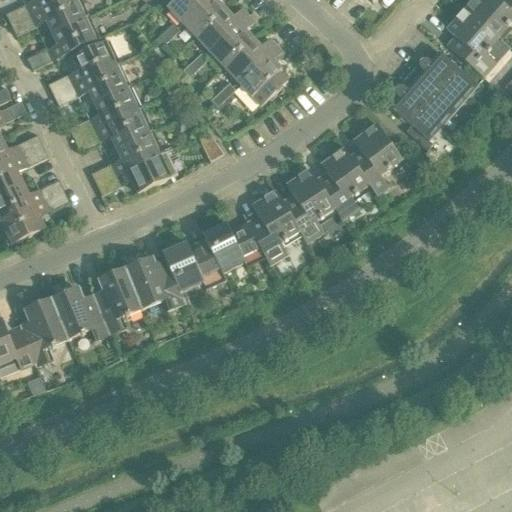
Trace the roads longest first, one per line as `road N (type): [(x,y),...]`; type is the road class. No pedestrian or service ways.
road 1 (tertiary): [(0,454),(313,317),(461,210),(511,158)]
road 2 (residential): [(361,66),(350,94),(252,164),(102,234)]
road 3 (residential): [(102,234),(33,89),(16,78),(0,41)]
